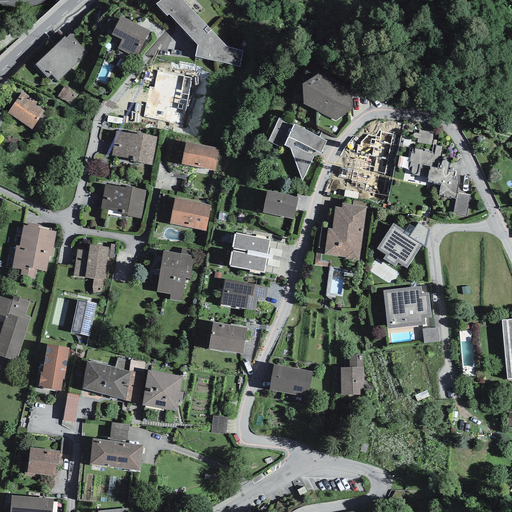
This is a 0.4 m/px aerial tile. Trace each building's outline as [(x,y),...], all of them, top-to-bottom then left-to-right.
[(160,0),(156,4),(167,16),(169,14),(197,45),(195,57),(240,67),(243,51),(227,47),(183,0),(160,0)] [(150,31),(120,16),(111,34),(122,40),(117,48),(137,58),(150,31)] [(87,53),(70,34),(66,38),(65,36),(35,64),(48,78),(51,74),(57,81),(87,53)] [(318,74),(302,83),(303,104),(335,121),(353,108),(349,89),(318,74)] [(77,94),(65,86),(57,96),(69,105),(77,94)] [(37,102),(22,92),(7,113),(32,130),(44,111),(35,105),(37,102)] [(293,126),(278,118),(268,141),(283,148),(284,145),(290,148),(302,180),(313,156),(312,155),(314,150),(320,153),(326,141),(294,124),(293,126)] [(157,136),(137,133),(137,135),(116,131),(111,155),(133,159),(132,162),(152,166),(157,136)] [(432,134),(419,131),(417,142),(433,145),(431,152),(412,148),(407,170),(411,171),(411,173),(412,174),(413,175),(428,178),(427,182),(440,185),(438,196),(455,199),(452,214),(466,217),(470,195),(457,193),(459,180),(453,179),(455,172),(447,170),(448,164),(448,162),(447,161),(445,160),(444,160),(442,161),(441,162),(441,164),(440,164),(443,147),(435,145),(435,141),(431,140),(432,134)] [(219,149),(186,142),(181,164),(215,171),(219,149)] [(125,188),(105,184),(100,209),(119,212),(119,215),(141,219),(146,190),(126,186),(125,188)] [(299,197),(267,190),(262,212),(294,220),(299,197)] [(211,205),(174,198),(169,224),(206,231),(211,205)] [(367,207),(342,203),(341,208),(335,207),(332,229),(328,228),(324,255),(345,258),(345,259),(359,261),(367,207)] [(428,230),(418,223),(415,228),(408,237),(422,245),(424,247),(428,230)] [(404,231),(393,224),(376,249),(386,255),(383,259),(395,267),(398,263),(406,268),(422,245),(408,237),(403,233),(404,231)] [(404,231),(403,233),(408,237),(415,228),(409,224),(404,231)] [(56,232),(23,226),(19,246),(16,245),(12,268),(21,270),(20,275),(34,278),(35,270),(46,272),(49,256),(52,257),(56,232)] [(255,237),(235,233),(235,235),(234,234),(231,247),(233,248),(233,249),(247,252),(247,250),(268,254),(271,240),(266,239),(266,237),(256,234),(255,237)] [(88,251),(77,249),(73,276),(104,281),(108,247),(89,244),(88,251)] [(247,253),(246,255),(267,259),(272,260),(273,255),(268,254),(247,250),(247,252),(247,253)] [(194,256),(163,251),(156,292),(170,294),(169,300),(181,302),(185,278),(190,278),(194,256)] [(247,253),(233,251),(232,252),(231,252),(228,265),(229,266),(229,267),(249,270),(249,272),(259,274),(259,272),(264,273),(267,259),(246,255),(247,253)] [(268,287),(224,279),(220,304),(254,311),(257,297),(265,298),(268,287)] [(421,287),(383,291),(387,329),(425,325),(425,318),(431,317),(429,293),(422,294),(421,287)] [(12,300),(0,296),(0,321),(4,322),(0,333),(0,356),(16,362),(31,317),(25,315),(29,301),(13,296),(12,300)] [(96,303),(77,299),(71,332),(89,336),(96,303)] [(511,318),(502,319),(507,380),(511,379),(511,318)] [(247,328),(213,322),(208,349),(224,351),(224,350),(242,354),(247,328)] [(438,327),(422,329),(424,343),(440,341),(438,327)] [(64,379),(69,348),(47,344),(42,372),(41,372),(39,386),(42,386),(41,388),(61,391),(63,379),(64,379)] [(363,354),(348,355),(348,368),(340,368),(341,396),(360,395),(360,390),(364,389),(363,354)] [(87,361),(83,388),(131,402),(136,372),(130,372),(87,361)] [(312,372),(274,364),(269,390),(308,397),(312,372)] [(182,377),(148,370),(141,406),(177,412),(179,400),(182,400),(183,392),(180,391),(182,377)] [(214,419),(213,435),(227,435),(228,419),(214,419)] [(143,445),(92,439),(89,465),(140,471),(143,445)] [(57,477),(60,451),(27,447),(24,475),(34,477),(34,474),(57,477)] [(52,511),(53,499),(11,496),(9,511),(52,511)]
